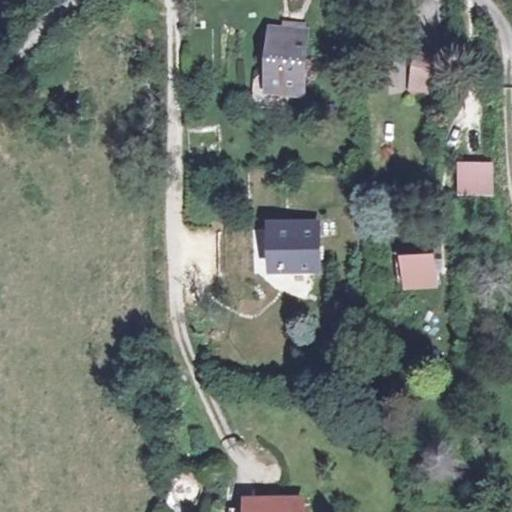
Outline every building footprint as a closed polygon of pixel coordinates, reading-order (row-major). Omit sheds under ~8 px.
[(301,0),(280,0),(283,9),(302,5),(301,0)] [(298,34),(277,31),(276,40),(297,41),(298,34)] [(262,38),(258,94),(292,96),(297,41),(276,40),(262,38)] [(411,60),(406,95),(425,96),(429,63),(411,60)] [(458,171),(459,201),(496,201),(494,170),(458,171)] [(254,223),(256,284),(275,283),(274,274),(319,272),(318,221),(254,223)] [(397,250),(398,285),(439,283),(438,249),(397,250)] [(172,500),(192,505),(198,483),(178,478),(172,500)] [(250,498),(251,511),(307,511),(306,493),(250,498)]
